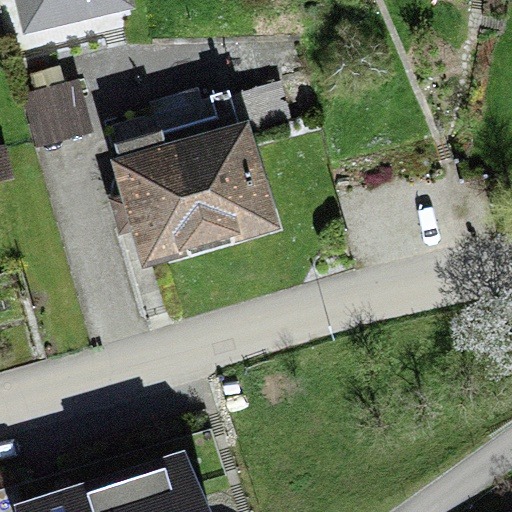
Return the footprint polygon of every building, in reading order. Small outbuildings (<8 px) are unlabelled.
[(11,0),(22,44),(135,17),(130,0),(11,0)] [(35,154),(93,139),(78,83),(63,87),(58,68),(26,76),(31,95),(21,98),(35,154)] [(240,133),(228,91),(104,126),(117,173),(110,175),(118,202),(108,204),(118,241),(130,238),(141,278),(279,239),(248,131),(240,133)] [(0,185),(12,183),(5,148),(0,148),(0,185)] [(20,511),(207,511),(186,441),(15,493),(20,511)]
